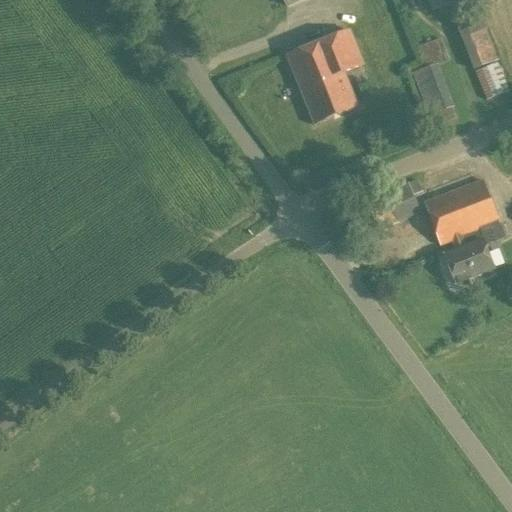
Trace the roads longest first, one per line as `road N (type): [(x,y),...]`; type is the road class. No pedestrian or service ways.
road 1 (unclassified): [(0,423),(299,211)]
road 2 (unclassified): [(511,508),(299,211)]
road 3 (unclassified): [(299,211),(137,0)]
road 4 (unclassified): [(299,211),(511,126)]
